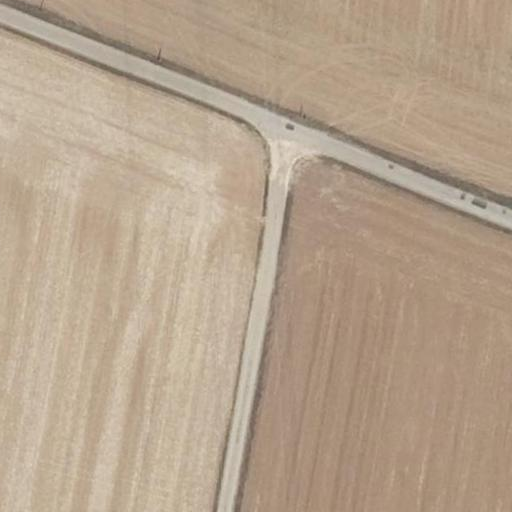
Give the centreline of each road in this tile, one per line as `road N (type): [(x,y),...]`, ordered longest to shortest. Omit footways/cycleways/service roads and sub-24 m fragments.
road 1 (unclassified): [(511,217),(0,14)]
road 2 (track): [(222,511),(288,128)]
